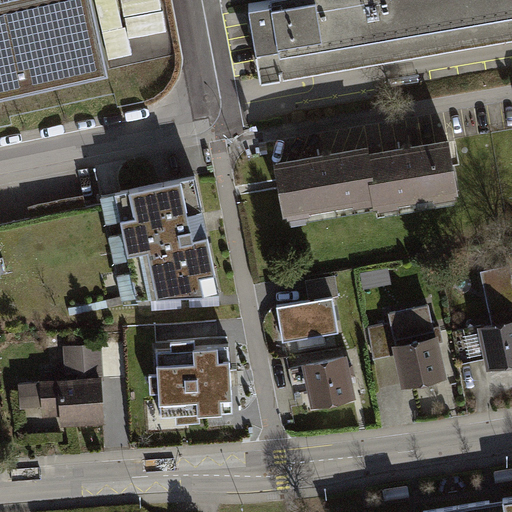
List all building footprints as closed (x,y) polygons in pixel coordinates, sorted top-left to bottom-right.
[(93,0),(0,0),(0,92),(109,69),(93,0)] [(511,0),(271,0),(249,4),(262,77),(281,74),(280,68),(511,27),(511,0)] [(511,27),(280,68),(281,74),(511,34),(511,27)] [(427,72),(389,78),(391,89),(429,83),(427,72)] [(405,148),(367,154),(375,196),(376,203),(453,190),(457,189),(449,141),(405,148)] [(288,210),(375,196),(367,154),(366,148),(324,155),(277,163),(285,211),(288,210)] [(195,175),(116,192),(121,220),(124,232),(129,258),(132,271),(138,298),(219,292),(195,175)] [(453,190),(376,203),(377,207),(378,215),(455,202),(453,190)] [(121,220),(116,192),(101,195),(107,222),(121,220)] [(290,223),(377,207),(376,203),(375,196),(288,210),(290,223)] [(129,258),(124,232),(110,235),(115,262),(129,258)] [(488,353),(490,365),(493,364),(497,368),(505,366),(508,361),(511,360),(511,280),(509,266),(485,271),(497,323),(482,326),(488,353)] [(365,275),(367,288),(393,284),(391,270),(365,275)] [(139,302),(138,298),(132,271),(118,274),(124,303),(139,302)] [(306,279),(309,299),(333,295),(333,296),(339,295),(335,274),(306,279)] [(309,299),(277,304),(283,340),(339,330),(333,296),(333,295),(309,299)] [(398,352),(405,383),(408,383),(412,386),(420,384),(422,380),(443,375),(436,339),(442,338),(439,326),(433,327),(428,304),(390,312),(392,323),(369,327),(375,357),(398,352)] [(458,360),(488,353),(482,326),(481,324),(453,331),(458,360)] [(156,348),(161,415),(233,411),(229,343),(156,348)] [(99,345),(67,347),(69,370),(79,369),(80,379),(41,382),(43,402),(43,409),(61,408),(62,422),(104,419),(99,345)] [(311,389),(314,402),(316,402),(321,405),(329,403),(332,398),(352,394),(348,374),(354,373),(352,363),(346,365),(344,356),(306,364),(311,389)] [(311,389),(306,364),(289,368),(295,393),(311,389)] [(43,402),(41,382),(18,383),(21,404),(43,402)] [(491,511),(490,500),(456,506),(457,511),(511,511),(511,496),(503,498),(505,511),(502,511),(491,511)] [(503,498),(490,500),(491,511),(502,511),(505,511),(503,498)]
